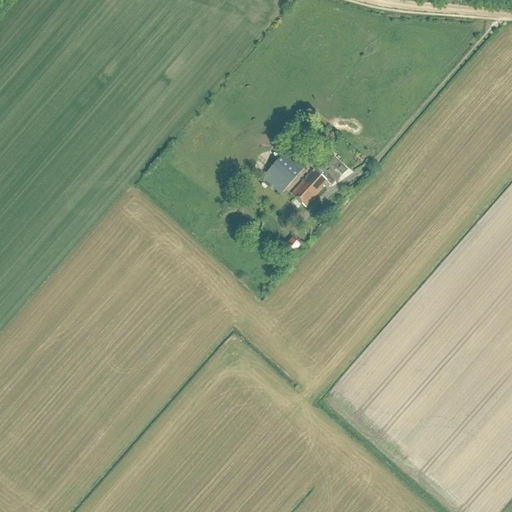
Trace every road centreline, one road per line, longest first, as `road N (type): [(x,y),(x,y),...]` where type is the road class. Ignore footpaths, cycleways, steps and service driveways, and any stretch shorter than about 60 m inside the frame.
road 1 (track): [(501,13),(375,161),(338,183)]
road 2 (track): [(511,14),(372,0)]
